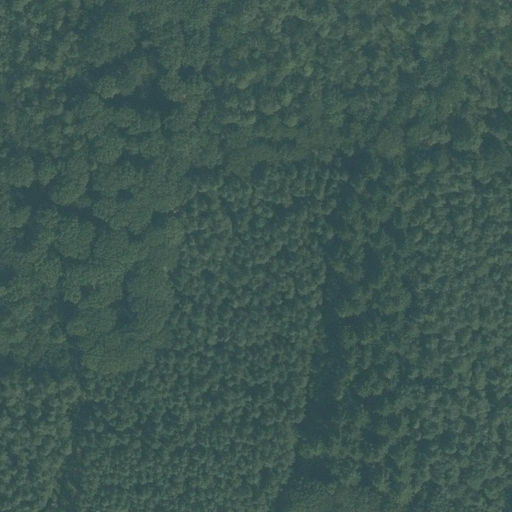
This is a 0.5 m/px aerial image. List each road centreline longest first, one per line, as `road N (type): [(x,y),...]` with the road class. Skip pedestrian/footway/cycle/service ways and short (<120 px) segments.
road 1 (track): [(68,511),(84,404),(74,349),(150,332),(176,165)]
road 2 (track): [(409,508),(389,144)]
road 3 (track): [(389,144),(176,165)]
road 4 (track): [(0,152),(183,133)]
road 5 (track): [(176,165),(0,184)]
road 6 (track): [(211,0),(176,165)]
road 7 (track): [(287,511),(309,491),(409,508)]
road 8 (track): [(389,144),(511,133)]
